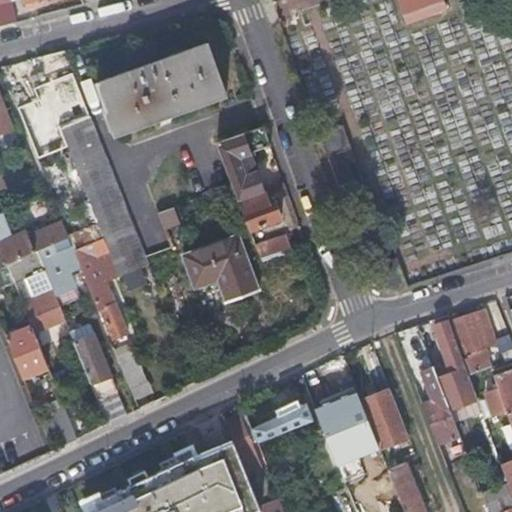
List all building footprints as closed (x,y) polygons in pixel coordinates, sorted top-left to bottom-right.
[(0,0),(0,23),(21,18),(13,0),(0,0)] [(433,0),(388,0),(395,16),(434,2),(433,0)] [(206,41),(95,82),(113,131),(224,90),(206,41)] [(63,49),(37,56),(56,104),(51,106),(46,107),(38,110),(41,118),(23,124),(29,139),(50,193),(68,185),(51,141),(63,137),(59,126),(64,124),(88,114),(63,49)] [(0,102),(0,130),(10,127),(0,102)] [(64,124),(59,126),(63,137),(103,236),(108,250),(118,274),(146,263),(143,255),(88,114),(64,124)] [(268,143),(261,124),(215,140),(226,170),(230,183),(236,198),(261,189),(248,151),(268,143)] [(265,199),(270,197),(267,187),(262,189),(265,199)] [(236,198),(248,229),(279,217),(271,197),(270,197),(265,199),(262,189),(261,189),(236,198)] [(156,211),(163,227),(178,221),(172,205),(156,211)] [(0,250),(5,263),(36,249),(68,235),(61,220),(26,235),(24,229),(0,239),(0,250)] [(252,241),(257,253),(289,240),(285,229),(252,241)] [(182,254),(194,285),(216,277),(225,301),(256,290),(236,234),(182,254)] [(90,242),(73,249),(98,310),(100,309),(112,338),(126,332),(110,292),(105,279),(118,274),(108,250),(103,236),(90,242)] [(70,246),(42,259),(49,277),(77,264),(70,246)] [(5,263),(6,264),(13,282),(42,271),(37,253),(36,249),(5,263)] [(19,298),(30,325),(32,330),(63,317),(58,304),(52,290),(27,300),(25,295),(19,298)] [(431,318),(432,323),(447,317),(446,313),(431,318)] [(468,373),(489,366),(482,346),(485,344),(480,329),(481,328),(476,314),(454,322),(465,352),(461,354),(468,373)] [(473,387),(468,373),(461,354),(450,323),(447,317),(432,323),(447,364),(439,367),(450,396),(473,387)] [(465,352),(454,322),(450,323),(461,354),(465,352)] [(30,325),(5,335),(21,376),(46,365),(32,330),(30,325)] [(504,360),(511,357),(511,341),(509,333),(496,338),(504,360)] [(92,334),(73,341),(97,401),(106,423),(119,417),(133,410),(126,395),(113,401),(109,390),(114,388),(92,334)] [(128,385),(129,388),(145,381),(133,350),(116,356),(128,385)] [(61,359),(46,365),(54,384),(69,378),(61,359)] [(435,440),(436,441),(459,433),(458,431),(449,408),(434,369),(432,363),(419,369),(430,399),(420,402),(435,440)] [(477,397),(476,395),(473,387),(450,396),(439,367),(434,369),(449,408),(477,397)] [(505,408),(511,405),(511,368),(493,374),(498,387),(486,391),(494,412),(505,408)] [(389,387),(360,399),(378,446),(407,435),(389,387)] [(494,412),(486,391),(476,395),(477,397),(484,416),(488,414),(494,412)] [(354,397),(315,412),(330,449),(368,433),(354,397)] [(38,417),(51,449),(76,438),(60,398),(45,404),(49,412),(38,417)] [(511,405),(505,408),(510,423),(503,425),(510,446),(511,445),(511,405)] [(233,440),(244,468),(258,462),(251,443),(256,441),(247,416),(241,418),(239,412),(225,419),(233,440)] [(239,511),(258,504),(244,468),(233,440),(195,455),(194,452),(178,460),(95,499),(101,511),(100,511),(218,511),(227,509),(227,511),(239,511)] [(507,482),(511,494),(511,456),(500,461),(507,480),(507,482)] [(404,511),(425,511),(404,460),(386,467),(404,511)] [(481,491),(489,511),(496,511),(498,511),(511,506),(511,505),(511,494),(507,482),(481,491)] [(259,505),(261,511),(282,511),(284,511),(279,498),(259,505)]
